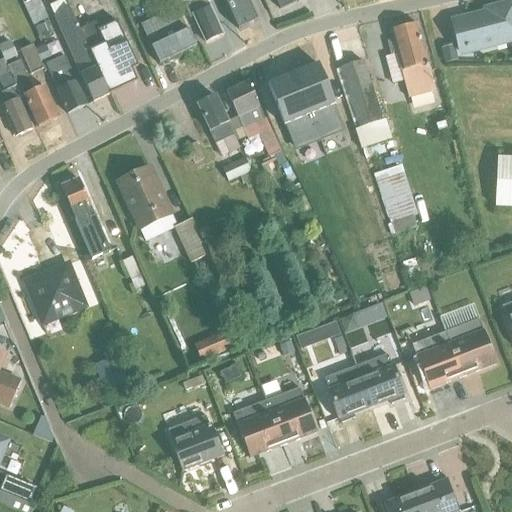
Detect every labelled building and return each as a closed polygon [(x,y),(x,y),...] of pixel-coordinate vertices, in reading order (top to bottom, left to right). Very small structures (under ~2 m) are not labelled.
[(28,7),(25,8),(29,19),(33,27),(37,26),(42,38),(52,34),(47,21),(49,20),(39,0),(28,5),(28,7)] [(82,38),(79,30),(65,0),(63,0),(49,7),(93,104),(109,96),(82,38)] [(180,0),(183,5),(190,19),(193,17),(206,44),(223,36),(207,3),(211,2),(209,0),(180,0)] [(247,0),(223,0),(238,31),(257,22),(247,0)] [(274,0),(280,11),(302,0),(274,0)] [(451,22),(460,58),(511,45),(511,2),(494,7),(495,11),(451,22)] [(183,22),(190,19),(183,5),(165,14),(169,23),(145,34),(159,65),(195,48),(183,22)] [(82,38),(109,96),(137,83),(127,61),(133,58),(116,22),(100,30),(96,22),(79,30),(82,38)] [(4,32),(0,23),(0,52),(3,60),(5,63),(17,58),(10,42),(13,41),(8,30),(4,32)] [(404,82),(408,100),(435,93),(417,25),(390,32),(393,41),(404,82)] [(44,57),(64,50),(60,38),(40,44),(44,57)] [(392,86),(404,82),(393,41),(387,43),(390,57),(385,58),(392,86)] [(333,72),(324,42),(306,47),(314,73),(310,74),(315,91),(320,90),(325,105),(326,104),(330,117),(329,117),(337,139),(335,140),(348,176),(365,170),(353,132),(355,131),(361,151),(370,147),(372,153),(387,148),(386,142),(391,140),(385,121),(384,122),(364,62),(333,72)] [(20,52),(31,76),(43,70),(32,46),(20,52)] [(441,50),(445,63),(458,61),(454,46),(441,50)] [(86,107),(75,83),(64,56),(45,64),(68,115),(86,107)] [(7,68),(5,63),(3,60),(0,61),(0,84),(4,92),(0,94),(0,103),(16,138),(32,131),(18,100),(22,98),(7,68)] [(34,92),(20,62),(7,68),(22,98),(38,129),(58,120),(44,88),(34,92)] [(283,153),(281,153),(248,83),(226,93),(238,118),(227,123),(236,143),(246,138),(248,141),(258,137),(269,159),(273,157),(274,158),(260,165),(262,169),(276,162),(278,166),(287,162),(283,153)] [(229,155),(240,150),(236,143),(227,123),(215,98),(197,106),(221,158),(229,155)] [(196,144),(185,149),(192,165),(204,160),(196,144)] [(511,209),(511,158),(497,158),(495,208),(511,209)] [(251,182),(254,180),(244,159),(222,169),(228,183),(240,178),(243,186),(245,184),(248,190),(254,187),(251,182)] [(401,166),(373,175),(390,225),(392,224),(395,234),(416,228),(413,217),(418,216),(401,166)] [(140,233),(145,243),(174,230),(190,264),(208,256),(192,220),(177,227),(149,169),(117,184),(140,233)] [(91,208),(79,181),(61,188),(92,261),(91,261),(94,269),(103,265),(100,257),(112,252),(93,207),(91,208)] [(145,287),(132,258),(122,263),(136,291),(145,287)] [(414,260),(401,264),(405,272),(402,273),(408,285),(420,279),(416,269),(417,268),(414,260)] [(43,327),(85,311),(68,266),(53,272),(56,277),(44,282),(44,280),(29,286),(35,301),(33,301),(43,327)] [(414,308),(430,302),(426,289),(410,295),(414,308)] [(511,303),(502,308),(505,316),(503,317),(511,339),(511,303)] [(445,334),(462,379),(496,365),(473,306),(439,318),(445,334)] [(380,307),(368,311),(373,323),(385,318),(380,307)] [(335,324),(296,338),(301,351),(340,336),(335,324)] [(226,333),(194,346),(200,362),(233,349),(226,333)] [(429,391),(462,379),(445,334),(412,346),(429,391)] [(381,340),(369,345),(375,360),(387,356),(381,340)] [(279,346),(284,361),(296,357),(290,342),(279,346)] [(0,405),(9,409),(20,382),(0,373),(0,368),(6,354),(0,351),(0,405)] [(356,368),(371,409),(390,402),(391,406),(404,400),(403,397),(405,396),(393,366),(391,366),(387,356),(375,360),(356,368)] [(125,384),(114,357),(94,365),(104,392),(125,384)] [(226,385),(240,378),(235,367),(221,374),(226,385)] [(353,416),(371,409),(356,368),(324,380),(328,390),(326,391),(338,422),(340,421),(341,425),(355,419),(353,416)] [(270,397),(302,384),(296,371),(265,383),(270,397)] [(205,385),(202,376),(183,383),(186,391),(205,385)] [(266,402),(283,447),(317,434),(299,389),(266,402)] [(250,460),(283,447),(266,402),(233,415),(250,460)] [(207,416),(168,431),(172,441),(170,441),(182,473),(211,462),(223,457),(220,450),(207,416)] [(41,418),(33,437),(50,445),(53,439),(45,419),(41,418)] [(0,467),(4,457),(10,459),(10,460),(16,463),(18,458),(17,457),(21,449),(0,440),(0,467)] [(5,476),(0,489),(0,492),(29,504),(35,489),(5,476)] [(421,511),(459,511),(447,479),(432,484),(433,486),(415,493),(421,511)] [(0,510),(4,511),(32,511),(35,506),(29,504),(0,492),(0,510)] [(382,511),(421,511),(415,493),(396,500),(395,499),(380,504),(382,511)]
